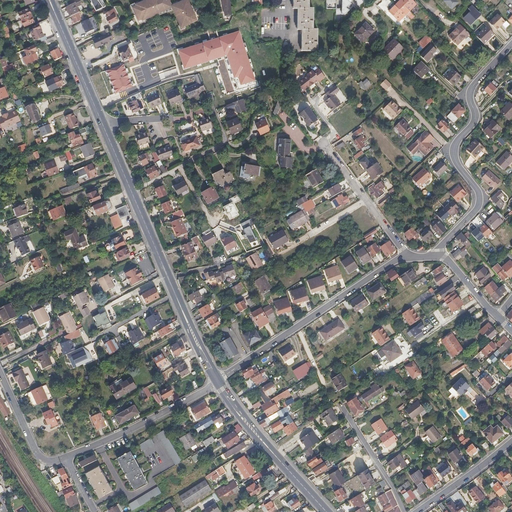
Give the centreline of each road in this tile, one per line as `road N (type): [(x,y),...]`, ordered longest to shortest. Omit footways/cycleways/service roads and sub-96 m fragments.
road 1 (residential): [(511,44),(471,90),(473,124),(454,157),(479,201),(438,254)]
road 2 (residential): [(218,381),(407,254)]
road 3 (primary): [(218,381),(132,192)]
road 4 (residential): [(65,457),(218,381)]
road 5 (primary): [(326,511),(218,381)]
road 6 (residential): [(132,192),(224,140),(210,98)]
road 7 (residential): [(407,254),(324,144)]
road 8 (primary): [(102,121),(49,0)]
road 9 (residential): [(404,511),(339,405)]
road 10 (residential): [(0,372),(35,451),(45,460),(65,457)]
